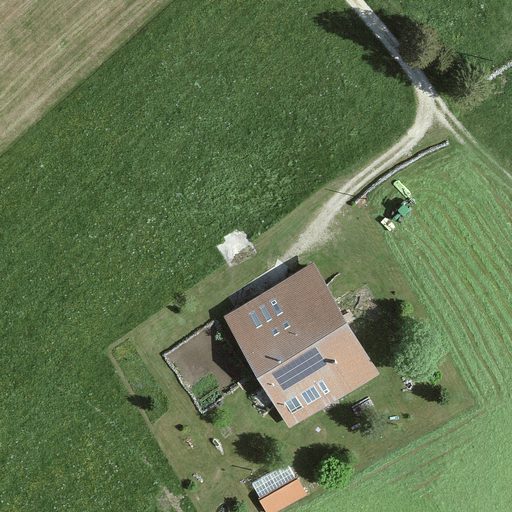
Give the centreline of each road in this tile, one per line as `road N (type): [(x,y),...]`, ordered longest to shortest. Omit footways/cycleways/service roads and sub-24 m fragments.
road 1 (track): [(353,0),(511,182)]
road 2 (track): [(298,246),(327,200),(413,132),(430,89)]
